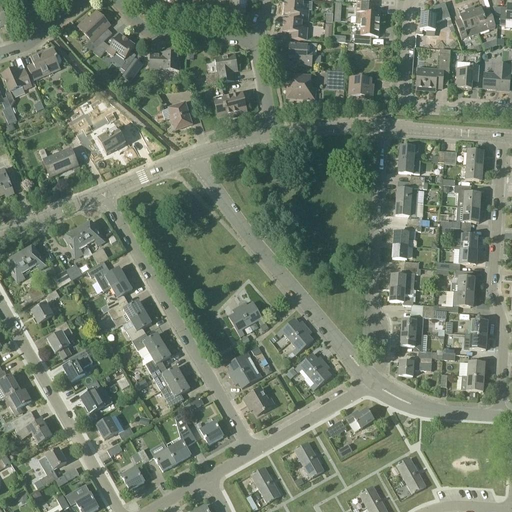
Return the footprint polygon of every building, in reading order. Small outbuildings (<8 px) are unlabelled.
[(192,11),(199,11),(200,0),(192,0),(192,11)] [(6,2),(0,4),(0,28),(4,27),(6,31),(8,32),(17,29),(6,2)] [(230,2),(230,12),(246,13),(247,3),(230,2)] [(309,11),(303,11),(303,4),(285,3),(284,15),(291,15),(291,22),(302,23),(308,23),(309,11)] [(450,19),(448,12),(445,4),(433,8),(433,12),(432,13),(431,13),(430,14),(430,15),(429,15),(429,16),(421,15),(420,32),(435,33),(436,24),(450,19)] [(361,26),(379,27),(380,15),(373,14),(374,6),(357,5),(355,25),(361,26)] [(511,22),(511,6),(507,6),(507,9),(501,8),(500,27),(506,27),(506,22),(511,22)] [(494,28),(488,11),(482,13),(481,10),(475,12),(474,9),(469,10),(476,29),(478,35),(495,29),(495,27),(494,28)] [(478,35),(476,29),(469,10),(465,12),(466,15),(460,17),(461,20),(455,22),(461,39),(462,41),(478,35)] [(92,54),(93,54),(104,43),(112,35),(107,30),(108,28),(104,23),(105,22),(97,13),(89,20),(87,19),(78,28),(91,42),(85,47),(92,54)] [(302,23),(291,22),(284,22),(283,34),(290,34),(289,41),(306,42),(307,30),(301,29),(302,23)] [(371,38),(378,39),(379,27),(361,26),(361,33),(357,32),(355,34),(354,45),(371,46),(371,38)] [(135,47),(124,39),(122,42),(117,39),(110,48),(104,43),(93,54),(100,59),(105,51),(107,53),(114,58),(115,56),(124,62),(135,47)] [(316,57),(317,45),(307,45),(306,47),(289,46),(289,59),(299,59),(299,66),(312,67),(313,57),(316,57)] [(60,69),(59,66),(56,60),(58,59),(54,50),(41,56),(40,54),(30,59),(34,67),(29,70),(28,68),(27,68),(33,82),(60,71),(60,69)] [(180,64),(178,64),(178,56),(165,55),(165,57),(151,57),(150,71),(164,71),(164,72),(179,73),(180,64)] [(436,90),(442,90),(443,85),(448,85),(447,87),(448,87),(450,57),(439,56),(439,57),(440,57),(440,61),(439,61),(438,71),(418,69),(417,75),(416,91),(426,92),(426,90),(436,91),(436,90)] [(232,73),(237,72),(235,57),(215,60),(217,74),(206,76),(207,87),(220,85),(234,83),(232,73)] [(122,78),(131,85),(143,67),(135,60),(122,78)] [(511,62),(511,63),(510,67),(494,66),(494,75),(484,74),(483,90),(496,91),(509,92),(509,84),(511,84),(511,62)] [(130,66),(126,63),(121,70),(125,72),(130,66)] [(479,67),(470,66),(470,67),(458,66),(458,70),(457,70),(456,80),(458,81),(457,90),(471,91),(472,83),(478,84),(479,67)] [(24,71),(18,74),(17,70),(2,76),(10,94),(5,96),(11,108),(14,103),(12,98),(24,92),(24,91),(31,88),(24,71)] [(315,90),(310,90),(310,77),(316,77),(291,75),(291,76),(295,76),(294,88),(290,88),(289,99),(296,100),(296,98),(303,99),(303,100),(315,101),(315,90)] [(343,78),(331,77),(330,87),(342,88),(343,78)] [(371,81),(350,79),(349,97),(358,98),(358,101),(372,102),(373,87),(371,87),(371,81)] [(78,94),(88,97),(90,90),(81,86),(78,94)] [(242,97),(240,97),(224,101),(223,99),(214,102),(219,119),(231,116),(232,116),(239,114),(238,111),(245,109),(242,97)] [(185,106),(169,111),(155,115),(157,122),(170,118),(172,126),(175,125),(176,130),(175,131),(176,131),(191,126),(185,106)] [(11,109),(3,112),(9,126),(17,122),(11,109)] [(68,115),(71,120),(77,116),(74,111),(68,115)] [(5,129),(8,134),(15,131),(13,125),(5,129)] [(126,145),(117,130),(98,141),(107,156),(126,145)] [(399,161),(413,162),(414,156),(418,153),(419,145),(413,145),(413,149),(400,148),(399,161)] [(43,162),(48,160),(44,150),(39,152),(43,162)] [(71,150),(61,155),(62,157),(44,165),(50,180),(51,179),(50,178),(69,171),(69,172),(78,168),(71,150)] [(432,157),(432,164),(444,164),(444,154),(439,153),(438,158),(432,157)] [(467,153),(466,167),(483,168),(483,160),(481,160),(481,154),(467,153)] [(456,167),(457,154),(444,154),(444,164),(444,166),(456,167)] [(421,163),(413,163),(413,162),(399,161),(398,174),(419,176),(421,163)] [(465,181),(479,183),(480,177),(482,177),(483,168),(466,167),(465,181)] [(5,175),(0,176),(0,197),(5,195),(6,198),(13,195),(5,175)] [(458,195),(457,209),(463,209),(480,210),(480,202),(480,196),(478,196),(470,196),(471,189),(455,188),(454,194),(454,195),(458,195)] [(424,193),(411,192),(397,191),(396,205),(423,206),(424,193)] [(407,227),(422,228),(422,224),(422,219),(423,219),(424,206),(423,206),(396,205),(395,218),(408,218),(407,227)] [(440,223),(440,229),(452,230),(457,230),(458,230),(460,230),(460,223),(462,223),(476,225),(479,225),(479,219),(480,210),(463,209),(457,209),(456,224),(452,224),(440,223)] [(100,237),(99,237),(91,225),(84,229),(84,227),(78,231),(88,248),(94,244),(97,248),(104,244),(100,237)] [(88,248),(78,231),(72,234),(73,236),(65,240),(73,253),(72,253),(76,260),(83,256),(81,252),(88,248)] [(408,235),(394,234),(393,247),(407,248),(414,248),(416,249),(417,244),(415,242),(408,241),(408,235)] [(463,237),(463,238),(456,237),(455,251),(460,252),(460,251),(477,253),(478,238),(470,238),(463,237)] [(392,260),(407,261),(407,248),(393,247),(392,260)] [(33,249),(26,253),(26,252),(20,255),(29,272),(36,268),(38,272),(46,268),(42,261),(41,262),(33,249)] [(99,267),(102,265),(109,261),(103,250),(92,255),(99,267)] [(477,253),(460,251),(460,252),(460,266),(476,267),(477,253)] [(29,272),(20,255),(14,259),(14,260),(7,264),(14,277),(13,277),(17,284),(25,280),(23,277),(30,273),(29,272)] [(126,281),(119,270),(108,276),(102,265),(99,267),(87,273),(91,280),(94,278),(104,294),(111,290),(111,289),(126,281)] [(65,273),(71,283),(82,277),(76,266),(65,273)] [(404,269),(404,278),(391,277),(390,290),(414,292),(415,276),(418,277),(419,271),(418,271),(404,269)] [(452,285),(451,293),(453,293),(474,295),(475,281),(474,281),(472,280),(470,280),(470,273),(455,272),(455,277),(455,279),(458,279),(458,286),(452,285)] [(59,290),(71,283),(65,273),(53,279),(59,290)] [(110,312),(124,304),(121,299),(132,292),(126,281),(111,289),(111,290),(115,296),(107,300),(110,305),(107,307),(110,312)] [(37,286),(27,292),(34,304),(45,298),(37,286)] [(403,307),(411,308),(412,308),(413,307),(414,292),(390,290),(389,303),(404,304),(403,307)] [(56,292),(45,298),(49,305),(60,298),(56,292)] [(453,293),(453,308),(473,309),(474,295),(453,293)] [(130,323),(145,314),(139,303),(127,309),(124,304),(110,312),(108,313),(117,329),(130,322),(130,323)] [(239,308),(250,327),(258,322),(261,327),(265,324),(253,304),(248,308),(246,305),(239,308)] [(47,305),(31,314),(38,326),(53,317),(47,305)] [(239,308),(232,312),(234,315),(228,319),(240,339),(244,336),(242,332),(250,327),(239,308)] [(433,314),(433,320),(445,321),(445,320),(446,314),(433,313),(433,314)] [(143,337),(140,332),(151,325),(145,314),(130,323),(134,329),(126,333),(132,343),(143,337)] [(290,343),(307,329),(302,323),(299,325),(295,320),(277,335),(280,339),(284,336),(290,343)] [(67,348),(69,347),(65,340),(73,335),(70,331),(75,329),(70,321),(55,330),(58,336),(48,342),(55,355),(59,353),(63,361),(72,356),(67,348)] [(401,335),(415,336),(416,323),(410,323),(402,322),(401,335)] [(487,330),(488,324),(471,323),(470,336),(486,338),(487,330)] [(263,334),(269,330),(265,325),(260,328),(263,334)] [(313,342),(309,337),(312,335),(307,329),(290,343),(296,350),(292,353),(296,357),(313,342)] [(418,360),(432,360),(432,355),(432,354),(422,353),(423,337),(422,337),(422,336),(415,336),(401,335),(400,348),(414,349),(414,353),(419,354),(418,360)] [(145,349),(149,355),(164,347),(158,336),(146,342),(143,337),(132,343),(138,353),(145,349)] [(464,350),(469,351),(486,352),(486,346),(485,346),(486,338),(470,336),(465,336),(464,350)] [(244,346),(250,343),(247,337),(241,340),(244,346)] [(275,337),(270,342),(275,347),(280,342),(275,337)] [(151,376),(162,370),(159,365),(171,358),(164,347),(149,355),(153,362),(145,366),(151,376)] [(261,353),(258,348),(253,351),(251,352),(254,357),(261,353)] [(85,376),(82,370),(93,364),(89,358),(85,351),(72,358),(76,364),(64,371),(71,384),(85,376)] [(247,354),(228,366),(231,372),(228,373),(232,380),(255,367),(247,354)] [(308,378),(325,364),(320,358),(317,361),(313,356),(295,371),(298,374),(302,371),(308,378)] [(418,360),(418,365),(399,364),(399,378),(397,377),(397,378),(413,379),(413,372),(431,373),(432,360),(418,360)] [(331,378),(327,373),(330,370),(325,364),(308,378),(314,386),(311,389),(314,392),(331,378)] [(485,366),(468,364),(467,378),(483,379),(484,372),(485,366)] [(232,380),(235,387),(239,385),(242,391),(262,379),(259,375),(255,367),(232,380)] [(6,399),(20,392),(11,377),(8,379),(4,372),(3,373),(0,368),(0,390),(1,390),(6,399)] [(183,380),(177,369),(165,375),(162,370),(151,376),(157,386),(161,393),(183,380)] [(293,370),(286,376),(291,381),(297,375),(293,370)] [(483,379),(467,378),(466,393),(470,393),(476,393),(483,394),(483,388),(483,387),(483,379)] [(190,391),(183,380),(161,393),(164,399),(170,409),(181,403),(178,398),(190,391)] [(137,393),(148,387),(145,381),(133,387),(137,393)] [(97,396),(103,393),(97,382),(86,389),(89,395),(80,400),(90,416),(104,408),(97,396)] [(261,390),(243,400),(251,413),(253,411),(257,418),(272,409),(261,390)] [(31,403),(25,392),(21,394),(20,392),(6,399),(4,400),(8,408),(9,408),(15,417),(22,413),(20,409),(31,403)] [(476,393),(470,393),(470,398),(466,398),(465,401),(475,402),(476,393)] [(204,405),(200,399),(179,411),(182,417),(204,405)] [(367,410),(359,415),(358,413),(346,421),(349,426),(355,422),(361,431),(374,421),(367,410)] [(11,423),(15,430),(34,419),(31,413),(11,423)] [(155,416),(151,418),(155,425),(159,422),(155,416)] [(168,451),(177,466),(190,458),(185,449),(196,443),(181,416),(176,419),(175,419),(181,440),(182,443),(168,451)] [(139,425),(148,427),(150,421),(141,418),(139,425)] [(37,424),(34,419),(15,430),(21,441),(31,435),(37,446),(52,438),(42,421),(37,424)] [(118,434),(110,420),(96,428),(104,441),(118,434)] [(346,431),(341,422),(327,431),(332,439),(336,437),(346,431)] [(7,434),(15,430),(11,423),(6,426),(7,428),(4,429),(7,434)] [(223,439),(218,430),(219,430),(215,424),(201,432),(209,447),(223,439)] [(130,429),(119,436),(123,443),(134,437),(130,429)] [(316,458),(308,444),(307,445),(298,450),(298,449),(296,450),(296,451),(295,452),(294,452),(302,466),(316,458)] [(118,446),(116,447),(107,452),(110,458),(122,452),(118,446)] [(342,449),(337,452),(342,459),(353,453),(351,451),(345,454),(342,449)] [(59,451),(46,459),(39,462),(47,477),(40,481),(40,483),(43,487),(43,488),(56,481),(51,473),(67,464),(59,451)] [(143,451),(137,454),(144,466),(150,462),(143,451)] [(177,466),(168,451),(154,459),(157,465),(158,465),(163,474),(177,466)] [(7,458),(1,461),(6,469),(11,466),(7,458)] [(316,458),(302,466),(310,481),(312,479),(313,480),(314,479),(314,478),(323,473),(324,473),(316,458)] [(404,482),(418,474),(410,460),(409,460),(400,466),(400,465),(398,466),(398,467),(397,468),(396,467),(396,468),(404,482)] [(272,483),(264,469),(264,470),(255,475),(254,474),(252,475),(253,476),(251,477),(259,491),(272,483)] [(79,476),(77,472),(75,470),(64,477),(67,483),(79,476)] [(144,484),(136,470),(121,478),(125,484),(130,492),(144,484)] [(425,488),(425,489),(426,488),(418,474),(404,482),(412,496),(413,496),(412,496),(414,495),(416,494),(425,488)] [(297,488),(304,485),(301,479),(294,483),(297,488)] [(259,491),(267,505),(269,504),(269,505),(271,504),(271,503),(280,498),(281,498),(272,483),(259,491)] [(373,488),(372,488),(373,488),(363,494),(363,493),(361,494),(361,495),(360,496),(360,495),(359,496),(367,510),(381,502),(373,488)] [(39,493),(32,497),(37,505),(44,500),(39,493)] [(27,494),(19,494),(19,503),(27,503),(27,494)] [(93,502),(94,502),(90,496),(76,504),(80,511),(95,511),(98,510),(93,502)] [(60,507),(63,511),(62,511),(69,509),(63,497),(57,501),(60,507)] [(367,510),(368,511),(386,511),(381,502),(367,510)]
